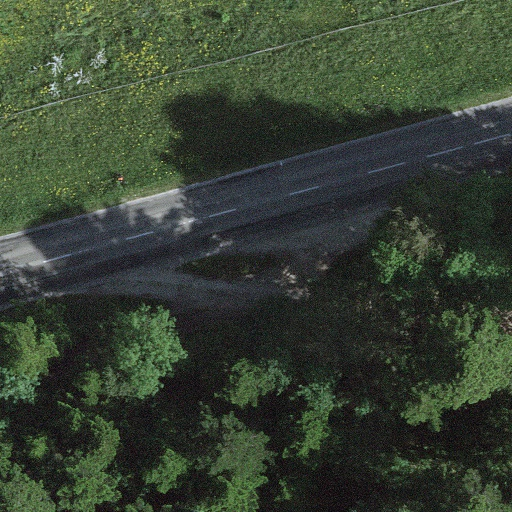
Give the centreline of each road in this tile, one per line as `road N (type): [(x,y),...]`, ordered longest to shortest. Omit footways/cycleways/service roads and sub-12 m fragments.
road 1 (secondary): [(511,137),(0,280)]
road 2 (track): [(504,244),(0,409)]
road 3 (track): [(511,245),(258,207)]
